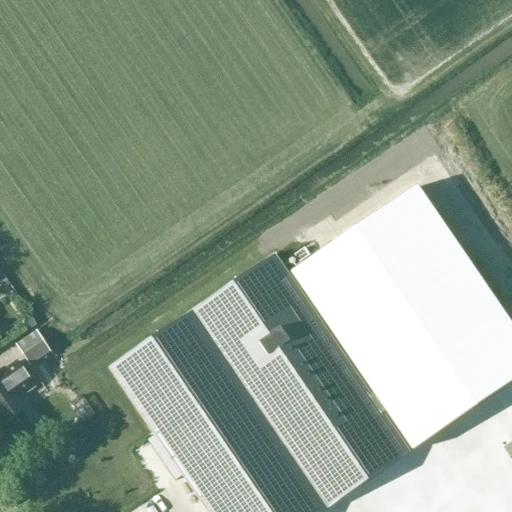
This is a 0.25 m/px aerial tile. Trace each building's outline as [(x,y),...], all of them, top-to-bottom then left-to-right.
[(310,240),(293,254),(301,263),(317,250),(310,240)] [(202,511),(321,511),(405,455),(270,257),(105,369),(202,511)] [(50,354),(36,333),(16,346),(29,367),(50,354)] [(0,372),(0,426),(25,410),(16,397),(30,388),(13,363),(0,372)] [(403,387),(422,412),(434,403),(416,378),(403,387)] [(151,440),(127,457),(139,473),(151,465),(154,469),(166,461),(151,440)] [(36,485),(42,482),(38,473),(31,477),(36,485)]
